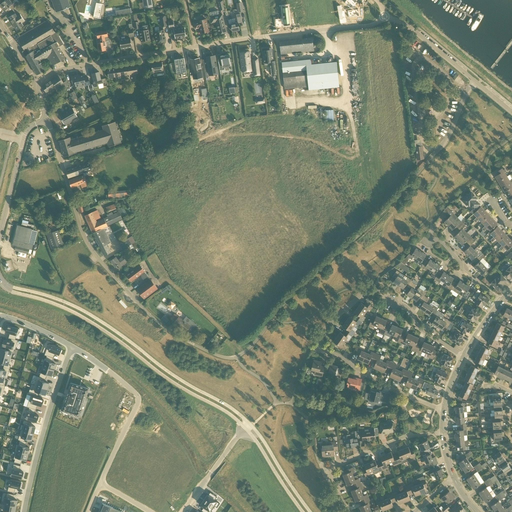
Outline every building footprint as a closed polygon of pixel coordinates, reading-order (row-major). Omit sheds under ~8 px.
[(6,0),(0,4),(0,6),(4,12),(6,10),(12,5),(14,8),(16,6),(19,4),(17,1),(14,3),(13,2),(11,0),(6,0)] [(51,0),(57,13),(70,8),(71,7),(68,0),(51,0)] [(346,0),(344,3),(351,9),(351,10),(347,11),(348,18),(359,17),(358,10),(356,10),(355,3),(357,0),(346,0)] [(96,3),(93,17),(101,19),(104,4),(100,3),(99,3),(96,3)] [(274,26),(274,27),(290,25),(288,6),(282,6),(282,10),(283,16),(283,17),(283,18),(282,18),(275,19),(276,26),(274,26)] [(210,13),(211,17),(212,23),(216,22),(219,34),(227,33),(222,15),(219,15),(218,11),(210,13)] [(22,23),(25,21),(20,14),(17,16),(15,13),(9,18),(17,30),(24,26),(22,23)] [(231,24),(232,31),(240,30),(238,23),(238,21),(242,20),(241,14),(233,16),(234,21),(235,23),(231,24)] [(198,21),(198,22),(194,23),(195,29),(200,28),(201,34),(209,32),(208,28),(209,27),(209,24),(208,23),(207,24),(206,19),(198,21)] [(48,21),(18,38),(20,42),(25,51),(25,50),(26,52),(26,53),(26,54),(27,54),(28,55),(26,56),(37,75),(45,70),(40,62),(47,58),(47,57),(52,55),(50,52),(58,47),(59,47),(64,44),(61,39),(57,32),(55,33),(50,24),(50,25),(48,21)] [(164,30),(160,31),(159,27),(155,27),(155,31),(157,42),(165,41),(164,30)] [(185,28),(174,30),(175,38),(179,38),(179,39),(182,38),(182,37),(186,37),(185,28)] [(150,41),(148,30),(140,31),(141,42),(150,41)] [(97,33),(98,38),(100,38),(101,43),(98,43),(99,52),(106,50),(105,47),(106,47),(110,46),(108,36),(107,31),(97,33)] [(131,38),(127,39),(120,40),(121,49),(132,47),(131,38)] [(313,51),(313,47),(312,38),(280,42),(281,54),(313,51)] [(52,55),(47,57),(47,58),(52,66),(65,58),(58,47),(50,52),(52,55)] [(268,51),(263,51),(265,66),(270,65),(272,75),(276,75),(275,61),(272,62),(271,52),(272,52),(271,48),(268,48),(268,51)] [(253,71),(254,75),(259,74),(260,75),(259,75),(259,76),(260,75),(258,59),(252,60),(251,60),(250,51),(240,53),(242,73),(252,71),(253,71)] [(220,71),(224,70),(224,67),(231,66),(229,55),(221,56),(221,60),(219,60),(218,60),(220,71)] [(205,73),(209,72),(209,75),(218,74),(217,67),(217,63),(216,63),(215,57),(215,56),(213,56),(206,58),(207,60),(203,61),(203,60),(205,73)] [(187,77),(184,58),(174,60),(175,63),(170,64),(173,72),(175,72),(176,72),(177,74),(177,75),(181,74),(182,78),(183,78),(187,77)] [(202,74),(199,59),(191,60),(191,64),(192,67),(189,67),(190,76),(193,75),(193,80),(203,78),(203,76),(202,74)] [(285,89),(308,87),(309,90),(339,87),(337,62),(312,64),(311,60),(282,63),(285,89)] [(511,71),(499,61),(492,70),(511,86),(511,71)] [(148,68),(149,73),(153,73),(153,75),(164,73),(162,62),(151,64),(152,67),(148,68)] [(141,66),(137,67),(137,66),(107,70),(109,78),(115,77),(116,81),(130,79),(129,75),(138,74),(142,73),(141,66)] [(99,72),(92,74),(94,82),(93,83),(94,88),(99,86),(97,81),(101,80),(99,72)] [(63,81),(58,75),(42,86),(46,93),(55,86),(58,90),(65,84),(66,87),(70,84),(67,80),(66,79),(63,81)] [(90,85),(90,84),(88,78),(85,79),(84,76),(77,77),(76,76),(71,77),(73,83),(75,83),(76,87),(82,86),(83,87),(90,85)] [(54,115),(61,111),(58,105),(50,109),(54,115)] [(73,108),(60,116),(65,124),(66,124),(66,125),(74,120),(73,119),(78,116),(73,108)] [(326,110),(326,122),(334,122),(333,110),(326,110)] [(75,153),(75,152),(107,143),(109,147),(122,143),(115,122),(102,126),(104,130),(71,140),(70,137),(59,141),(64,157),(75,153)] [(133,133),(138,131),(133,123),(129,126),(133,133)] [(416,147),(417,160),(424,159),(422,146),(421,147),(416,147)] [(84,175),(86,178),(89,177),(88,172),(96,169),(94,161),(90,163),(90,162),(66,170),(68,178),(83,173),(84,175)] [(498,182),(507,177),(505,173),(506,172),(505,169),(503,170),(502,169),(497,172),(498,175),(495,177),(498,182)] [(89,185),(86,178),(84,175),(69,181),(71,188),(81,185),(82,188),(89,185)] [(501,187),(511,180),(511,179),(509,181),(507,177),(498,182),(501,187)] [(504,192),(511,187),(511,184),(511,183),(511,182),(511,180),(501,187),(504,192)] [(108,195),(106,195),(106,199),(120,198),(128,197),(127,191),(108,193),(108,195)] [(470,205),(474,210),(479,205),(475,200),(477,199),(471,193),(468,196),(467,195),(462,200),(467,206),(467,205),(469,206),(470,205)] [(122,217),(127,214),(123,207),(118,209),(122,217)] [(451,211),(447,207),(442,213),(446,216),(448,218),(444,222),(448,226),(457,218),(451,211)] [(475,222),(485,211),(481,207),(473,214),(477,218),(474,221),(475,222)] [(85,215),(93,233),(104,228),(109,226),(122,220),(119,212),(97,222),(96,220),(101,218),(97,210),(85,215)] [(482,223),(489,216),(485,211),(475,222),(476,223),(479,220),(482,223)] [(483,230),(493,220),(489,216),(482,223),(485,226),(482,229),(483,230)] [(464,219),(461,222),(457,218),(448,226),(452,230),(456,227),(458,229),(463,224),(466,221),(464,219)] [(493,220),(483,230),(484,231),(487,228),(490,232),(498,224),(493,220)] [(463,229),(465,226),(463,224),(458,229),(460,231),(454,237),(458,241),(467,233),(463,229)] [(15,251),(28,254),(29,253),(31,254),(33,245),(34,240),(30,239),(32,229),(17,225),(12,245),(16,246),(15,251)] [(492,241),(502,231),(498,227),(490,234),(494,237),(491,240),(490,239),(488,241),(489,243),(491,241),(492,241)] [(93,233),(104,256),(112,252),(108,244),(112,243),(104,228),(93,233)] [(47,234),(52,250),(63,246),(58,230),(47,234)] [(499,243),(506,235),(502,231),(492,241),(492,242),(495,239),(499,243)] [(468,244),(473,239),(471,237),(467,233),(458,241),(462,245),(466,242),(468,244)] [(500,250),(510,240),(506,235),(499,243),(502,246),(499,249),(500,250)] [(132,236),(125,240),(129,246),(132,244),(135,242),(132,236)] [(468,256),(474,250),(470,246),(475,241),(473,239),(468,244),(470,246),(464,252),(468,256)] [(511,241),(510,240),(500,250),(501,251),(504,248),(507,251),(511,246),(511,241)] [(416,259),(421,252),(416,248),(412,254),(410,253),(407,257),(403,261),(406,263),(409,258),(412,260),(414,257),(416,259)] [(483,254),(481,252),(477,248),(474,250),(468,256),(472,260),(476,257),(478,259),(483,254)] [(422,267),(426,260),(424,259),(426,255),(421,252),(416,259),(419,261),(417,264),(422,267)] [(478,271),(484,265),(480,261),(485,256),(483,254),(478,259),(480,261),(474,267),(478,271)] [(111,261),(115,267),(120,263),(122,266),(130,261),(126,255),(118,260),(116,257),(111,261)] [(430,270),(435,263),(430,260),(429,262),(426,260),(422,267),(421,267),(426,271),(428,269),(430,270)] [(435,279),(440,273),(437,271),(440,266),(435,263),(430,270),(433,272),(430,276),(435,279)] [(142,278),(143,279),(144,281),(146,283),(137,290),(144,299),(158,289),(151,279),(150,280),(147,276),(144,272),(145,271),(140,265),(126,276),(131,282),(140,275),(142,277),(142,278)] [(484,265),(478,271),(482,275),(485,272),(487,274),(493,269),(491,267),(488,269),(484,265)] [(398,286),(403,279),(400,277),(402,274),(397,271),(393,277),(395,279),(393,283),(398,286)] [(444,283),(449,275),(444,272),(442,274),(440,273),(435,279),(435,280),(440,283),(441,281),(444,283)] [(451,289),(455,283),(452,281),(454,279),(449,275),(444,283),(447,284),(445,287),(450,290),(451,289)] [(505,282),(499,276),(496,279),(491,284),(498,291),(504,286),(503,285),(505,282)] [(412,281),(411,280),(407,278),(406,280),(403,279),(398,286),(403,289),(406,286),(408,287),(412,282),(412,281)] [(460,291),(465,284),(460,281),(457,284),(455,283),(451,289),(456,292),(457,290),(460,291)] [(417,285),(412,282),(408,287),(411,289),(407,295),(412,298),(416,291),(414,289),(417,285)] [(466,299),(468,296),(470,293),(468,291),(470,287),(465,284),(460,291),(463,293),(461,296),(466,299)] [(424,296),(426,294),(428,291),(425,290),(424,292),(419,288),(416,291),(412,298),(417,302),(418,299),(421,301),(424,296)] [(485,306),(486,304),(489,300),(477,292),(474,298),(477,300),(477,301),(475,303),(482,308),(484,305),(485,306)] [(429,299),(424,296),(421,301),(424,303),(419,309),(424,313),(429,305),(426,304),(429,299)] [(358,308),(365,313),(367,310),(369,312),(373,307),(367,304),(366,306),(361,303),(358,308)] [(438,308),(433,305),(431,303),(429,305),(424,313),(429,316),(431,314),(434,315),(437,310),(438,308)] [(363,316),(365,313),(358,308),(354,313),(356,314),(354,317),(355,317),(357,318),(362,322),(365,318),(363,316)] [(508,318),(511,310),(511,309),(510,309),(510,310),(507,308),(503,316),(508,318)] [(476,320),(480,314),(472,309),(468,315),(469,315),(467,318),(473,322),(475,320),(476,320)] [(444,315),(437,310),(434,315),(436,317),(431,324),(437,327),(441,320),(444,315)] [(171,319),(174,321),(175,322),(174,322),(186,332),(188,329),(191,331),(195,327),(192,325),(190,327),(179,317),(175,314),(171,319)] [(378,327),(382,319),(376,316),(375,319),(372,318),(369,326),(374,328),(375,326),(378,327)] [(357,318),(355,317),(354,317),(353,319),(349,317),(346,322),(353,327),(355,324),(359,327),(362,322),(357,318)] [(385,325),(387,321),(382,319),(378,327),(381,329),(379,333),(385,335),(387,329),(388,326),(385,325)] [(441,320),(437,327),(442,331),(444,327),(447,329),(451,322),(446,319),(444,322),(441,320)] [(468,333),(472,326),(464,321),(462,320),(458,326),(460,327),(459,330),(465,334),(467,332),(468,333)] [(351,330),(353,327),(346,322),(342,326),(346,329),(344,331),(346,333),(352,337),(355,332),(351,330)] [(502,332),(505,327),(497,323),(496,326),(495,326),(494,328),(502,332)] [(394,336),(398,327),(392,325),(391,327),(388,326),(387,329),(385,335),(390,337),(391,334),(394,336)] [(6,327),(5,331),(6,331),(5,332),(10,333),(8,338),(15,340),(18,329),(7,326),(7,327),(6,327)] [(401,333),(403,330),(398,327),(394,336),(397,337),(395,341),(400,343),(403,337),(404,335),(401,333)] [(500,337),(502,332),(494,328),(493,330),(494,330),(492,333),(500,337)] [(346,333),(344,331),(342,334),(340,332),(337,337),(344,342),(346,340),(348,341),(352,337),(346,333)] [(463,340),(462,339),(464,336),(457,332),(455,335),(455,334),(451,341),(459,346),(463,340)] [(497,341),(500,337),(492,333),(491,336),(490,335),(489,337),(497,341)] [(410,344),(413,336),(408,334),(407,336),(404,335),(403,337),(400,343),(405,346),(407,343),(410,344)] [(417,342),(419,338),(413,336),(410,344),(413,346),(411,350),(416,352),(419,346),(420,343),(417,342)] [(342,345),(344,342),(337,337),(333,342),(343,349),(344,347),(342,345)] [(495,346),(497,341),(489,337),(488,339),(489,340),(488,343),(495,346)] [(3,340),(2,346),(13,349),(14,343),(16,344),(17,341),(11,339),(10,342),(3,340)] [(426,353),(429,345),(424,342),(423,344),(420,343),(419,346),(416,352),(421,354),(422,352),(426,353)] [(50,344),(46,355),(53,358),(54,353),(59,355),(59,353),(60,354),(61,350),(60,350),(61,348),(55,346),(55,345),(52,344),(51,345),(50,344)] [(433,350),(435,347),(429,345),(426,353),(429,354),(428,357),(433,359),(435,353),(436,351),(433,350)] [(480,351),(487,355),(489,350),(481,346),(480,348),(481,348),(480,351)] [(363,362),(367,353),(364,352),(365,349),(360,347),(357,353),(360,354),(358,359),(363,362)] [(1,349),(0,352),(0,355),(9,358),(11,352),(13,352),(14,349),(8,348),(7,350),(1,349)] [(484,360),(487,355),(480,351),(478,354),(477,354),(476,356),(484,360)] [(373,360),(376,354),(371,352),(370,354),(367,353),(363,362),(368,364),(369,362),(372,363),(373,360)] [(379,360),(381,356),(376,354),(373,360),(372,363),(375,364),(373,368),(379,370),(383,362),(379,360)] [(444,354),(441,361),(440,364),(447,367),(448,364),(450,365),(452,358),(444,354)] [(46,355),(43,366),(53,370),(55,364),(51,362),(53,358),(46,355)] [(0,363),(4,364),(3,367),(9,369),(10,366),(7,365),(9,359),(0,356),(0,363)] [(482,365),(484,360),(476,356),(475,358),(476,358),(475,361),(482,365)] [(324,367),(321,366),(322,362),(314,360),(311,370),(315,371),(314,375),(322,377),(324,370),(324,367)] [(389,369),(392,363),(387,361),(386,363),(383,362),(379,370),(384,373),(385,370),(388,372),(388,371),(389,369)] [(395,369),(397,365),(392,363),(389,369),(388,371),(388,372),(391,373),(389,377),(395,379),(398,370),(395,369)] [(330,365),(328,373),(336,375),(335,379),(340,380),(343,369),(337,368),(338,366),(330,365)] [(43,366),(39,377),(45,379),(47,374),(51,376),(53,370),(43,366)] [(468,370),(476,374),(478,369),(471,366),(470,369),(469,368),(468,370)] [(500,378),(504,369),(498,366),(494,374),(498,376),(498,377),(500,378)] [(0,369),(0,375),(4,377),(6,371),(9,372),(9,369),(3,367),(3,370),(0,369)] [(405,377),(408,371),(403,369),(402,372),(398,370),(395,379),(400,381),(401,379),(404,380),(405,377)] [(506,380),(510,372),(504,369),(500,378),(503,379),(503,378),(506,380)] [(433,381),(441,384),(442,380),(444,380),(446,373),(443,372),(440,371),(438,370),(435,377),(433,381)] [(474,379),(476,374),(468,370),(467,372),(468,373),(466,375),(474,379)] [(411,378),(413,374),(408,371),(405,377),(404,380),(407,381),(405,385),(411,388),(414,379),(411,378)] [(463,380),(465,381),(471,384),(474,379),(466,375),(465,378),(464,378),(463,380)] [(37,376),(36,379),(39,380),(37,386),(47,389),(48,383),(42,381),(43,378),(37,376)] [(359,391),(361,383),(362,380),(357,379),(356,379),(355,379),(355,380),(349,378),(347,384),(348,384),(348,387),(355,389),(355,390),(359,391)] [(420,388),(424,380),(419,378),(417,380),(414,379),(411,388),(416,390),(417,387),(420,388)] [(474,385),(471,384),(465,381),(464,383),(465,383),(464,386),(471,390),(474,385)] [(64,404),(61,411),(79,417),(82,410),(81,409),(85,396),(86,397),(89,389),(71,383),(68,391),(69,391),(65,404),(64,404)] [(429,384),(426,390),(428,391),(427,394),(435,398),(438,391),(433,389),(434,386),(429,384)] [(32,390),(31,394),(37,395),(38,393),(45,395),(47,389),(37,386),(35,391),(32,390)] [(469,395),(471,390),(464,386),(462,389),(461,388),(460,391),(469,395)] [(369,400),(374,402),(378,403),(379,401),(382,402),(385,393),(379,391),(379,392),(376,392),(376,393),(371,391),(369,400)] [(466,400),(469,395),(460,391),(459,393),(460,393),(459,396),(466,400)] [(501,396),(496,397),(495,394),(489,394),(489,403),(504,402),(504,399),(501,399),(501,396)] [(33,396),(29,407),(36,409),(37,405),(41,406),(42,405),(43,401),(43,400),(33,396)] [(456,413),(464,412),(463,407),(465,407),(464,403),(458,404),(458,407),(454,408),(454,410),(455,410),(456,413)] [(29,408),(26,419),(37,422),(37,420),(38,421),(38,417),(38,415),(34,414),(35,409),(29,408)] [(460,427),(466,427),(466,423),(465,423),(464,420),(468,420),(468,418),(464,418),(455,419),(455,421),(456,421),(457,424),(459,424),(460,427)] [(24,421),(23,424),(25,424),(23,431),(33,434),(35,427),(29,425),(30,422),(24,421)] [(393,432),(393,428),(395,428),(396,427),(395,424),(394,423),(380,425),(381,435),(389,434),(389,433),(393,432)] [(466,427),(460,427),(460,431),(455,431),(456,434),(454,434),(455,437),(464,436),(467,435),(466,427)] [(363,441),(375,439),(375,436),(378,436),(377,428),(374,428),(374,431),(369,432),(368,430),(365,430),(365,432),(362,432),(363,441)] [(19,437),(18,440),(24,441),(25,439),(32,440),(33,434),(23,431),(22,437),(19,437)] [(499,446),(499,444),(499,440),(502,440),(502,437),(504,437),(504,434),(494,435),(490,435),(491,445),(496,444),(496,446),(496,447),(499,446)] [(346,444),(346,448),(355,447),(355,446),(358,446),(358,443),(357,438),(350,439),(350,435),(343,436),(344,444),(346,444)] [(20,440),(17,451),(28,454),(30,448),(25,447),(26,442),(20,440)] [(127,448),(125,453),(132,456),(137,446),(140,448),(141,444),(134,440),(132,444),(131,443),(129,446),(128,449),(127,448)] [(422,454),(431,451),(434,449),(432,445),(429,446),(427,441),(423,442),(422,441),(421,442),(420,443),(421,443),(419,444),(421,450),(418,452),(419,456),(422,454)] [(466,450),(466,447),(468,447),(467,441),(464,441),(456,442),(457,445),(455,445),(456,448),(459,447),(460,451),(466,450)] [(334,449),(338,449),(337,442),(321,444),(322,446),(323,457),(334,456),(334,449)] [(403,449),(406,458),(410,457),(411,459),(416,457),(413,449),(410,450),(408,447),(403,449)] [(403,459),(406,458),(403,449),(397,452),(398,454),(395,455),(399,464),(404,462),(403,459)] [(422,454),(423,457),(420,458),(421,463),(425,461),(426,464),(428,463),(430,467),(438,463),(436,460),(435,457),(432,458),(431,455),(432,454),(431,451),(422,454)] [(17,452),(14,462),(21,464),(22,459),(26,460),(28,454),(17,452)] [(399,464),(395,455),(393,456),(391,452),(386,455),(389,463),(392,462),(394,466),(399,464)] [(492,463),(496,461),(505,455),(504,453),(502,454),(500,452),(489,459),(492,463)] [(386,464),(389,463),(386,455),(380,457),(382,461),(379,462),(382,471),(388,468),(386,464)] [(504,458),(506,457),(505,455),(496,461),(497,463),(494,465),(495,467),(506,461),(504,458)] [(461,469),(469,463),(466,458),(459,463),(461,466),(459,467),(461,469)] [(382,471),(379,462),(376,463),(375,461),(369,463),(373,471),(376,470),(377,473),(382,471)] [(500,467),(502,470),(511,463),(510,462),(508,463),(506,461),(495,467),(497,469),(500,467)] [(370,473),(373,471),(369,463),(364,465),(365,468),(362,469),(366,477),(371,475),(370,473)] [(469,463),(461,469),(462,471),(464,470),(466,473),(473,468),(469,463)] [(483,468),(487,465),(486,463),(481,466),(476,469),(478,472),(483,468)] [(502,476),(504,475),(511,469),(510,467),(511,465),(511,463),(502,470),(504,472),(501,475),(502,476)] [(14,464),(11,476),(22,478),(23,477),(24,473),(23,473),(24,472),(19,471),(20,466),(14,464)] [(345,480),(354,477),(353,474),(355,473),(353,467),(345,471),(346,474),(343,475),(345,480)] [(435,475),(436,479),(444,476),(441,469),(440,470),(438,467),(429,471),(431,476),(435,475)] [(469,485),(477,479),(474,474),(467,479),(469,482),(467,483),(469,485)] [(148,475),(142,486),(147,489),(149,486),(151,488),(154,482),(152,481),(153,478),(148,475)] [(486,484),(496,478),(495,476),(490,479),(489,478),(484,482),(486,484)] [(352,487),(361,484),(359,478),(355,480),(354,477),(345,480),(347,486),(351,484),(352,487)] [(496,478),(486,484),(487,487),(489,486),(493,483),(495,482),(497,480),(496,478)] [(428,487),(427,485),(425,479),(419,481),(421,484),(417,485),(421,494),(426,492),(425,488),(428,487)] [(477,479),(469,485),(470,487),(471,486),(474,489),(481,484),(477,479)] [(11,481),(9,492),(15,494),(16,489),(20,490),(22,483),(11,481)] [(168,485),(167,485),(174,490),(175,489),(174,489),(177,485),(170,481),(168,485)] [(353,496),(362,493),(361,490),(363,489),(361,484),(352,487),(353,490),(351,491),(353,496)] [(412,495),(414,494),(415,496),(421,494),(417,485),(414,486),(413,484),(408,486),(410,492),(412,495)] [(404,492),(401,493),(405,502),(410,500),(409,496),(412,495),(410,492),(408,486),(403,488),(404,492)] [(493,491),(491,487),(487,490),(486,488),(479,493),(481,496),(479,497),(481,499),(490,493),(493,491)] [(156,494),(152,500),(154,502),(165,509),(166,508),(169,502),(168,501),(173,493),(174,493),(166,488),(166,489),(167,489),(162,497),(156,494)] [(441,498),(444,502),(446,500),(449,503),(455,498),(449,491),(441,498)] [(493,498),(496,496),(493,491),(490,493),(481,499),(482,501),(484,500),(486,503),(492,499),(493,498)] [(399,504),(405,502),(401,493),(398,495),(397,492),(392,494),(394,500),(395,502),(398,501),(399,504)] [(361,503),(369,500),(367,495),(363,496),(362,493),(353,496),(356,502),(359,500),(361,503)] [(8,494),(7,505),(17,506),(18,501),(15,500),(16,495),(8,494)] [(385,500),(388,509),(393,507),(392,503),(395,502),(394,500),(392,494),(387,496),(388,499),(385,500)] [(208,496),(201,506),(210,511),(214,506),(217,508),(220,504),(208,496)] [(385,500),(381,501),(380,499),(375,501),(378,507),(378,509),(381,508),(383,511),(388,509),(385,500)] [(361,511),(362,511),(370,509),(369,506),(371,505),(369,500),(361,503),(362,506),(359,507),(361,511)] [(502,506),(493,511),(509,511),(511,510),(511,501),(511,500),(509,502),(511,506),(506,509),(505,508),(504,509),(502,506)] [(493,511),(502,506),(498,501),(491,506),(493,509),(492,510),(493,511)]
